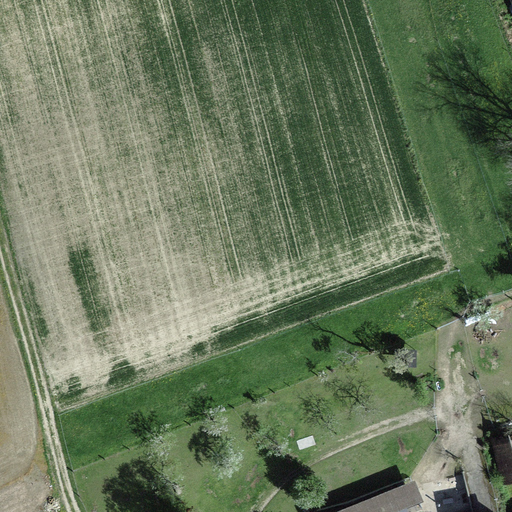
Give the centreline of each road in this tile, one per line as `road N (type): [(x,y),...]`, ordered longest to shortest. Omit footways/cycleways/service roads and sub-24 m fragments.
road 1 (track): [(75,511),(0,233)]
road 2 (track): [(255,511),(311,457),(455,406)]
road 3 (track): [(474,469),(455,406),(449,316)]
road 4 (track): [(371,511),(420,491),(458,424)]
